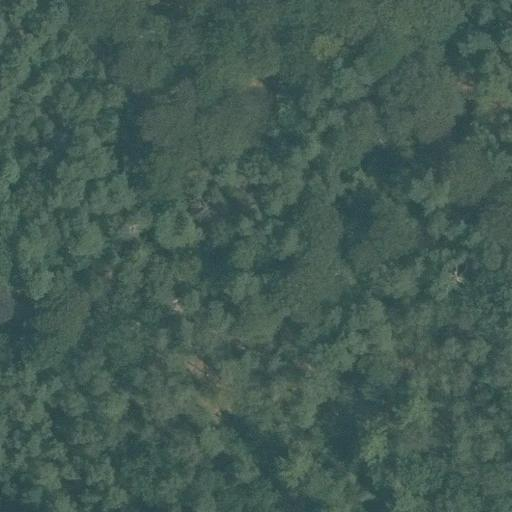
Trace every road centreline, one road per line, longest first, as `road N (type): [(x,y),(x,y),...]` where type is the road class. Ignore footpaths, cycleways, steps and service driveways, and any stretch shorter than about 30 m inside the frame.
road 1 (track): [(177,315),(219,280),(449,19)]
road 2 (track): [(0,340),(124,330),(177,315)]
